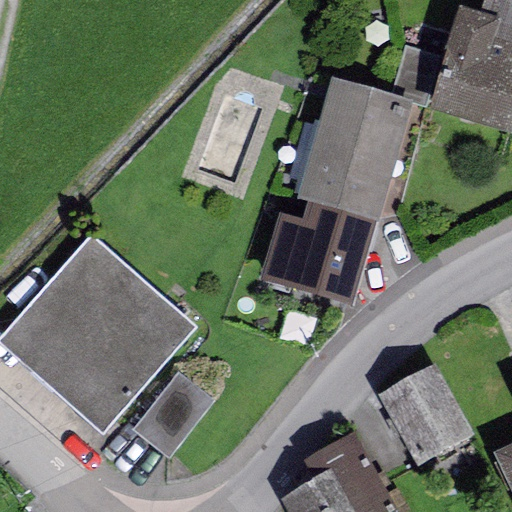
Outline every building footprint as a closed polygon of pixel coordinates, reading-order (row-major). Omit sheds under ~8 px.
[(511,0),(482,0),(479,14),(459,8),(427,110),(511,135),(511,0)] [(295,199),(307,202),(376,222),(410,102),(330,79),(295,199)] [(376,222),(307,202),(302,220),(276,212),(256,281),(351,308),(376,222)] [(90,237),(0,337),(0,344),(101,435),(196,327),(90,237)] [(433,364),(374,395),(415,465),(471,434),(433,364)] [(213,402),(177,372),(130,430),(167,459),(213,402)] [(511,386),(511,387),(511,388),(511,444),(492,454),(511,496),(511,386)] [(394,511),(352,434),(302,461),(313,480),(278,499),(285,511),(394,511)]
